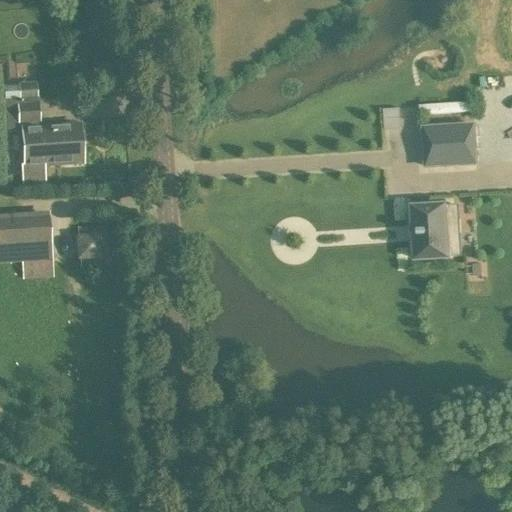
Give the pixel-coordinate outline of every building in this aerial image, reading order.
[(37,128),(35,99),(2,101),(4,131),(20,130),(23,166),(20,166),(22,182),(42,181),(41,166),(81,163),(78,125),(37,128)] [(424,130),(426,166),(475,163),(473,127),(424,130)] [(414,260),(456,257),(453,205),(411,208),(414,260)] [(0,220),(3,264),(44,261),(43,248),(50,247),(48,212),(0,215),(0,220)] [(77,228),(80,269),(110,267),(107,225),(77,228)]
